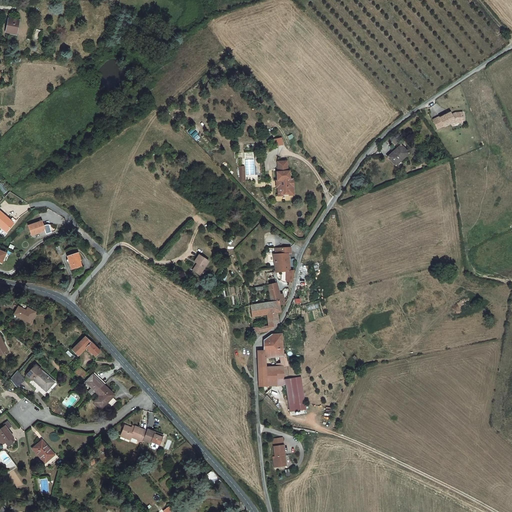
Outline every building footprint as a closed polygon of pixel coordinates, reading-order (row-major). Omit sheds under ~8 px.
[(9,17),(5,33),(18,35),(21,20),(9,17)] [(14,39),(14,35),(4,33),(2,46),(11,47),(12,38),(14,39)] [(441,116),(434,120),(439,129),(457,119),(459,122),(462,122),(462,113),(457,113),(452,115),(451,112),(441,118),(441,116)] [(390,157),(397,165),(402,160),(409,153),(402,146),(390,157)] [(287,163),(278,163),(278,174),(277,174),(277,178),(277,182),(281,182),(281,189),(278,189),(278,197),(290,197),(290,189),(293,189),(293,181),(290,181),(290,177),(289,177),(289,173),(288,173),(287,163)] [(0,242),(1,244),(9,236),(5,232),(0,227),(0,242)] [(37,232),(23,237),(26,246),(40,242),(37,232)] [(277,273),(286,273),(292,273),(294,267),(295,265),(296,259),(293,259),(292,249),(280,249),(280,253),(277,253),(277,255),(275,256),(277,273)] [(72,263),(62,267),(66,280),(76,277),(72,263)] [(196,285),(204,273),(193,266),(189,272),(192,274),(188,281),(196,285)] [(266,273),(268,288),(270,304),(281,303),(283,303),(282,297),(282,295),(278,296),(275,273),(266,273)] [(281,303),(270,304),(259,305),(260,312),(268,311),(269,323),(269,327),(277,320),(276,313),(282,312),(281,303)] [(31,323),(36,312),(28,308),(26,311),(19,307),(15,315),(31,323)] [(286,336),(276,336),(277,343),(267,343),(267,352),(267,359),(285,360),(285,366),(285,368),(292,368),(289,350),(285,349),(286,336)] [(0,356),(8,352),(0,337),(0,356)] [(73,350),(79,356),(87,349),(94,356),(100,351),(87,337),(73,350)] [(58,383),(36,365),(28,374),(44,389),(46,387),(51,392),(58,383)] [(88,374),(79,366),(73,372),(81,380),(88,374)] [(278,387),(278,368),(267,368),(267,387),(278,387)] [(19,388),(26,381),(17,372),(12,380),(19,388)] [(99,392),(101,391),(99,388),(103,384),(104,383),(95,373),(87,380),(94,387),(90,390),(93,393),(97,390),(99,392)] [(297,380),(287,381),(290,414),(300,413),(297,380)] [(101,391),(102,392),(104,390),(113,398),(115,396),(105,386),(101,391)] [(99,398),(110,409),(117,403),(113,398),(104,390),(102,392),(101,391),(99,392),(102,395),(99,398)] [(105,407),(109,410),(110,409),(99,398),(95,402),(102,409),(105,407)] [(7,430),(4,427),(0,430),(0,439),(1,441),(0,442),(4,447),(7,444),(10,448),(15,443),(14,442),(13,442),(15,440),(13,438),(7,432),(8,431),(7,430)] [(160,443),(163,433),(156,431),(156,433),(154,432),(154,431),(147,429),(146,431),(137,428),(134,428),(133,430),(125,428),(122,439),(132,442),(133,440),(143,443),(144,440),(151,442),(151,441),(152,441),(159,443),(160,443)] [(275,459),(277,468),(282,467),(281,465),(286,464),(282,438),(273,440),(275,459)] [(34,447),(45,461),(48,464),(57,457),(43,440),(34,447)] [(221,478),(212,468),(204,475),(213,485),(221,478)]
